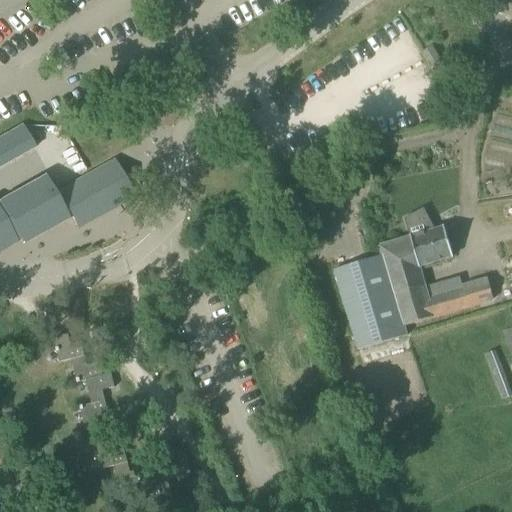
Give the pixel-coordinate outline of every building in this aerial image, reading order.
[(441,62),(432,47),(423,53),(432,68),(441,62)] [(16,149),(6,153),(15,176),(25,172),(16,149)] [(0,260),(18,254),(19,258),(72,238),(76,250),(114,235),(112,230),(133,222),(121,191),(58,215),(51,195),(0,214),(0,260)] [(453,258),(444,228),(435,231),(424,210),(406,219),(411,239),(419,268),(453,258)] [(419,268),(411,239),(379,248),(382,257),(403,329),(495,300),(489,279),(464,289),(430,300),(419,268)] [(403,329),(382,257),(366,262),(335,270),(358,343),(403,329)] [(55,338),(58,349),(56,349),(60,363),(72,360),(85,356),(81,343),(71,346),(68,335),(55,338)] [(511,395),(495,350),(485,354),(502,399),(511,395)] [(85,356),(72,360),(78,384),(87,382),(107,376),(105,369),(101,370),(99,363),(87,366),(85,356)] [(107,376),(87,382),(92,404),(93,405),(105,401),(103,391),(115,388),(111,374),(107,375),(107,376)] [(93,405),(80,407),(86,432),(100,429),(97,418),(109,415),(105,401),(93,405)] [(97,445),(103,470),(115,467),(128,463),(124,449),(112,452),(110,442),(97,445)] [(174,465),(164,468),(168,481),(191,475),(185,450),(171,453),(174,465)] [(128,463),(115,467),(121,490),(136,487),(137,491),(144,489),(143,485),(143,484),(146,483),(142,470),(130,473),(128,463)] [(143,485),(144,489),(146,497),(156,495),(157,496),(171,493),(168,481),(167,481),(164,468),(151,471),(153,481),(146,483),(143,484),(143,485)]
